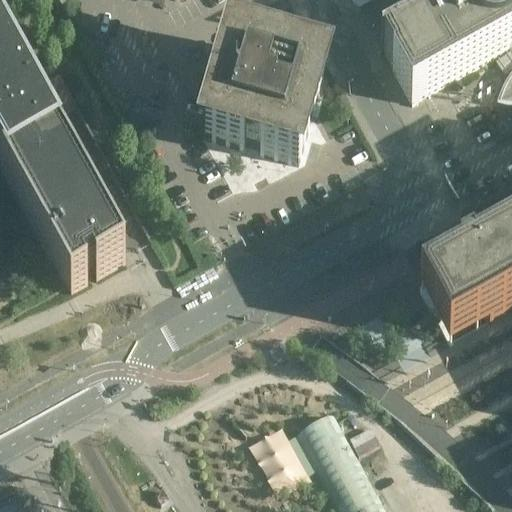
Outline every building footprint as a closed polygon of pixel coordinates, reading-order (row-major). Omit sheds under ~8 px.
[(350,0),(355,8),(370,0),(350,0)] [(374,0),(370,0),(355,8),(358,13),(376,3),(374,0)] [(511,0),(479,0),(416,35),(409,39),(380,55),(381,56),(384,55),(392,69),(393,71),(392,72),(412,107),(444,89),(493,62),(509,53),(511,56),(511,57),(510,57),(509,58),(508,58),(508,59),(508,60),(507,61),(507,62),(508,63),(508,64),(509,64),(509,65),(511,66),(511,65),(511,78),(511,81),(507,86),(505,90),(502,95),(501,99),(499,103),(499,105),(505,107),(509,108),(511,108),(511,0)] [(42,115),(30,95),(0,39),(0,150),(0,151),(0,168),(53,265),(66,289),(67,289),(71,297),(88,288),(84,281),(88,278),(92,276),(96,283),(126,267),(57,144),(49,128),(42,115)] [(314,113),(325,75),(287,64),(286,69),(269,64),(270,59),(232,48),(222,81),(221,86),(226,88),(225,92),(220,92),(220,91),(219,90),(217,90),(216,90),(215,90),(214,91),(213,92),(213,93),(212,94),(213,95),(213,97),(214,98),(215,98),(216,99),(217,99),(219,98),(222,101),(221,105),(216,103),(214,109),(207,135),(205,141),(243,152),(245,147),(261,152),(260,157),(298,168),(309,130),(304,129),(306,121),(307,118),(308,114),(309,112),(314,113)] [(194,103),(214,109),(216,103),(221,105),(222,101),(219,98),(217,99),(216,99),(215,98),(214,98),(213,97),(213,95),(212,94),(213,93),(213,92),(214,91),(215,90),(216,90),(217,90),(219,90),(220,91),(220,92),(225,92),(226,88),(221,86),(222,81),(202,75),(194,103)] [(42,115),(49,128),(76,113),(78,112),(71,100),(42,115)] [(511,511),(511,243),(488,257),(478,262),(476,264),(474,265),(472,261),(464,265),(461,267),(458,268),(460,272),(489,326),(483,330),(472,336),(460,342),(453,346),(449,348),(431,358),(417,366),(404,373),(383,385),(389,389),(384,396),(376,407),(400,426),(490,511),(511,511)] [(483,330),(489,326),(460,272),(419,294),(421,297),(423,301),(431,315),(436,323),(441,333),(444,338),(446,342),(449,348),(460,342),(472,336),(483,330)] [(363,396),(376,407),(384,396),(389,389),(383,385),(404,373),(417,366),(431,358),(449,348),(453,346),(423,292),(419,294),(380,316),(367,323),(354,331),(329,344),(319,336),(311,342),(303,350),(336,375),(363,396)] [(279,348),(270,353),(276,363),(285,358),(279,348)] [(300,484),(315,476),(328,500),(334,511),(385,511),(338,427),(334,419),(296,441),(310,468),(295,476),(300,484)] [(370,431),(349,442),(359,460),(379,449),(370,431)] [(162,492),(154,498),(162,508),(170,502),(162,492)]
